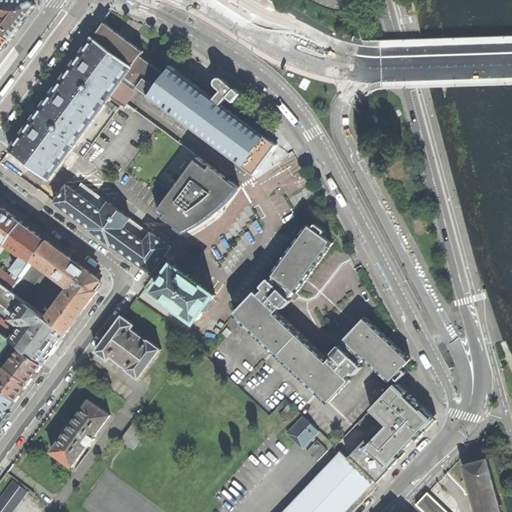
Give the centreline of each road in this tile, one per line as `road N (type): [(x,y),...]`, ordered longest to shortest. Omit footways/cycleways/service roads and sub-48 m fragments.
road 1 (unclassified): [(451,434),(457,409),(447,384),(287,97),(187,27),(124,0)]
road 2 (secondary): [(451,434),(476,412),(480,356),(385,0)]
road 3 (tertiary): [(451,434),(466,411),(464,368),(340,125),(349,92),(381,65)]
road 4 (residential): [(0,450),(127,279)]
road 5 (tertiary): [(194,0),(312,62),(381,65)]
road 6 (tertiary): [(381,65),(345,58),(232,0)]
road 7 (unclassified): [(127,279),(0,183)]
road 8 (tertiary): [(511,60),(381,65)]
